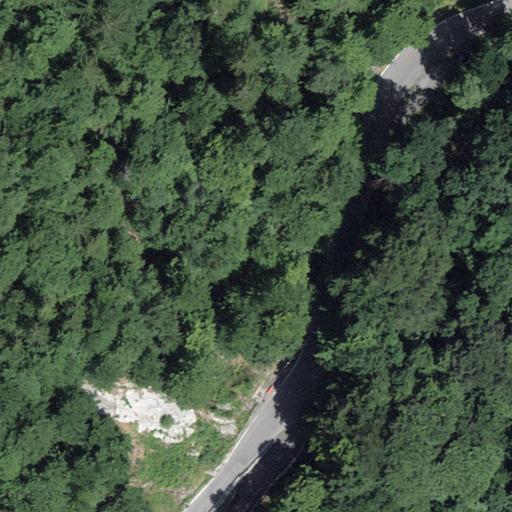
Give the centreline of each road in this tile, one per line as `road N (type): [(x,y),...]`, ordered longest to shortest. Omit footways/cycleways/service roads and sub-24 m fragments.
road 1 (unclassified): [(511,5),(435,41),(384,99),(307,388)]
road 2 (unclassified): [(307,388),(194,511)]
road 3 (unclassified): [(238,511),(290,434),(307,388)]
